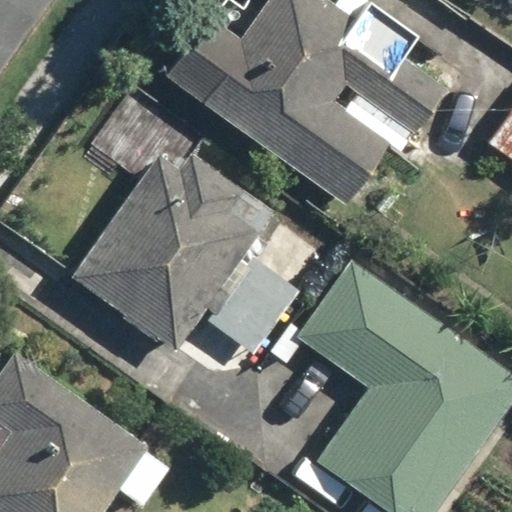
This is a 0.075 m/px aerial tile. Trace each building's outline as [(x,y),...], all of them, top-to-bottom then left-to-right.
[(388,137),(329,95),(341,79),(413,130),(444,87),(398,54),(412,34),(365,0),(362,0),(348,20),(320,0),(259,0),(236,33),(204,10),(160,71),(341,201),(388,137)] [(511,101),(483,141),(511,161),(511,101)] [(247,266),(236,258),(270,209),(185,151),(175,166),(154,152),(67,276),(172,349),(201,307),(208,312),(203,320),(251,354),(297,287),(254,257),(247,266)] [(295,337),(363,385),(312,457),(391,511),(430,511),(511,396),(511,372),(349,259),(295,337)] [(144,443),(11,350),(0,364),(0,422),(7,427),(0,437),(0,511),(101,511),(98,510),(115,486),(138,502),(164,465),(140,448),(144,443)] [(267,408),(192,356),(158,405),(234,457),(267,408)]
